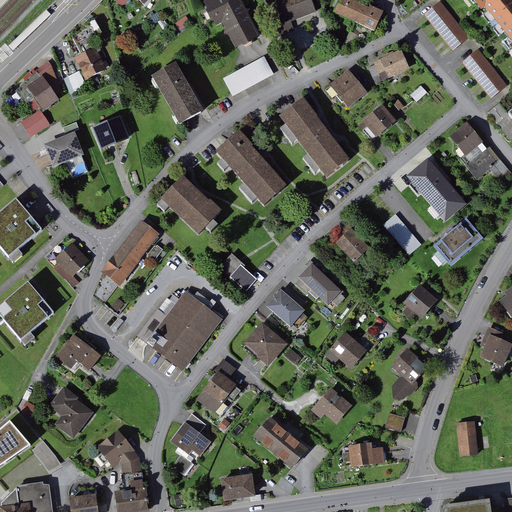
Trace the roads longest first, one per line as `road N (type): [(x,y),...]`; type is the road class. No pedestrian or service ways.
road 1 (residential): [(466,105),(304,249),(180,399)]
road 2 (residential): [(399,31),(220,128),(108,245)]
road 3 (residential): [(511,242),(442,389),(422,457),(423,490)]
road 4 (residential): [(108,245),(85,314),(180,399)]
road 5 (tertiary): [(423,490),(260,511)]
road 6 (residential): [(108,245),(73,224),(0,128)]
